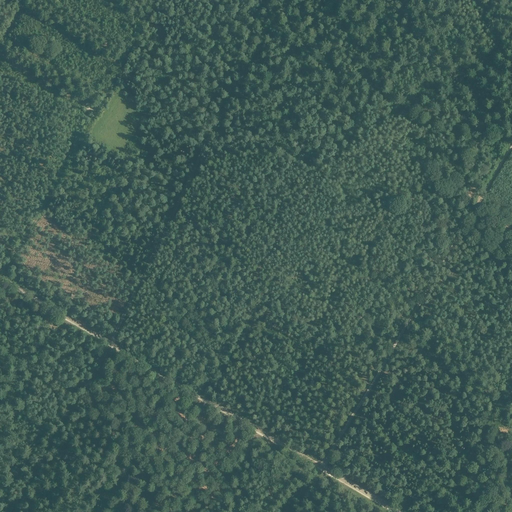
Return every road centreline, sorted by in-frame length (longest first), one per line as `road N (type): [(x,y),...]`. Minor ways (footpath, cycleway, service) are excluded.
road 1 (track): [(205,395),(0,276)]
road 2 (track): [(322,466),(205,395)]
road 3 (track): [(205,395),(143,511)]
